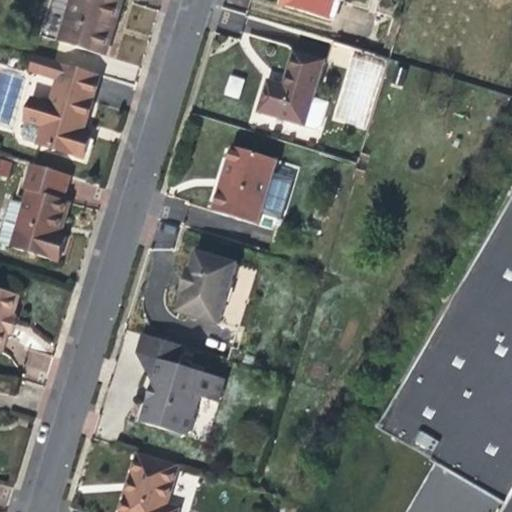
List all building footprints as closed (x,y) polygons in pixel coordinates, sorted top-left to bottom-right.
[(111,18),(116,19),(121,5),(122,0),(71,0),(60,39),(101,51),(111,18)] [(280,0),(280,4),(331,19),(336,0),(280,0)] [(336,20),(342,0),(336,0),(331,19),(336,20)] [(106,53),(116,19),(111,18),(101,51),(106,53)] [(259,112),(308,127),(315,103),(328,59),(294,48),(287,72),(283,83),(269,78),(259,112)] [(86,97),(93,71),(60,61),(33,53),(29,69),(55,77),(48,103),(30,97),(23,120),(25,120),(21,135),(20,139),(35,143),(35,145),(79,158),(87,132),(81,130),(76,128),(79,119),(84,120),(90,99),(86,97)] [(384,63),(353,54),(334,115),(365,125),(384,63)] [(98,72),(93,71),(86,97),(90,99),(98,72)] [(229,75),(223,95),(238,99),(244,79),(229,75)] [(315,103),(308,127),(318,130),(323,127),(329,107),(315,103)] [(209,205),(256,219),(275,159),(228,144),(218,178),(209,205)] [(22,186),(26,187),(62,197),(69,173),(29,161),(22,186)] [(271,175),(263,213),(281,217),(290,179),(271,175)] [(17,218),(57,230),(61,215),(66,199),(62,197),(26,187),(17,218)] [(511,193),(377,426),(507,501),(511,493),(511,193)] [(57,230),(17,218),(9,244),(55,257),(63,232),(57,230)] [(179,311),(221,325),(240,264),(197,251),(192,269),(188,268),(183,283),(180,292),(184,293),(179,311)] [(0,348),(6,328),(7,326),(4,325),(8,312),(11,313),(11,312),(17,292),(0,286),(0,348)] [(7,326),(6,328),(11,329),(13,323),(16,313),(11,312),(11,313),(8,312),(4,325),(7,326)] [(136,349),(155,377),(160,358),(177,364),(182,342),(142,330),(136,349)] [(225,379),(177,364),(160,358),(155,377),(151,392),(143,421),(170,430),(170,432),(183,435),(185,434),(189,431),(192,432),(196,418),(193,417),(200,395),(219,401),(225,379)] [(0,377),(0,391),(13,395),(17,382),(0,377)] [(117,511),(175,511),(177,505),(167,502),(179,462),(137,449),(128,480),(117,511)] [(511,511),(511,493),(507,501),(503,509),(434,472),(409,511),(511,511)]
